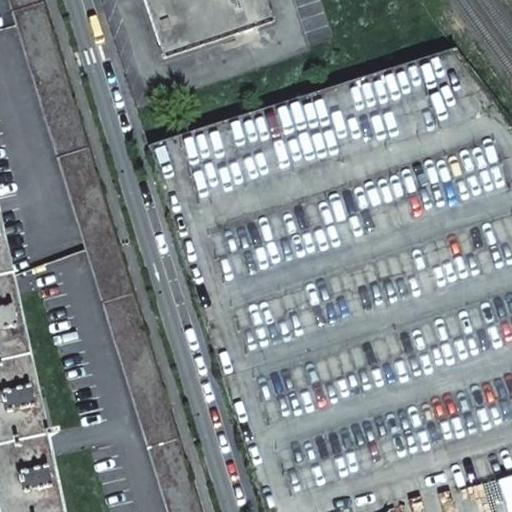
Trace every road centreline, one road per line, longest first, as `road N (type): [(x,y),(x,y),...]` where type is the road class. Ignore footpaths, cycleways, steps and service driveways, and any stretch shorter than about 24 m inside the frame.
road 1 (residential): [(73,0),(230,511)]
road 2 (unknown): [(209,217),(196,199),(200,174),(453,96)]
